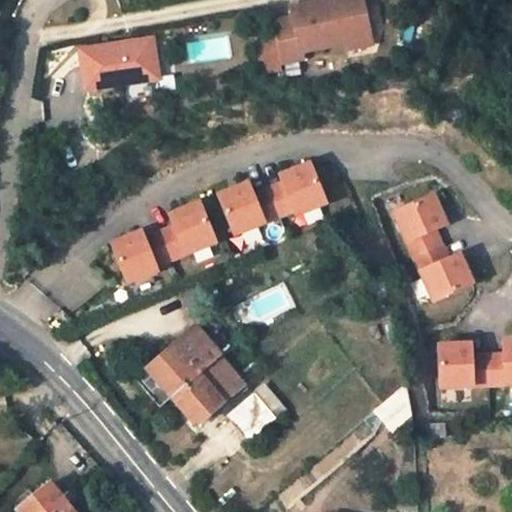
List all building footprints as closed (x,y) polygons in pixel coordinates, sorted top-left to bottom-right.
[(274,18),(282,60),(303,56),(302,49),(346,41),(372,35),(364,0),(350,0),(339,2),(339,0),(314,0),(292,4),(294,14),(274,18)] [(346,41),(347,48),(373,42),(372,35),(346,41)] [(158,77),(153,37),(80,46),(85,86),(158,77)] [(268,188),(279,216),(294,210),(296,215),(326,202),(310,163),(280,175),(283,182),(268,188)] [(219,195),(235,234),(279,216),(268,188),(253,194),(249,182),(219,195)] [(414,256),(441,244),(435,229),(447,224),(433,194),(394,212),(414,256)] [(159,232),(171,260),(216,241),(200,202),(170,214),(174,226),(159,232)] [(156,266),(171,260),(159,232),(145,238),(142,231),(112,243),(128,283),(158,271),(156,266)] [(414,256),(434,300),(472,283),(459,253),(448,259),(441,244),(414,256)] [(194,328),(135,379),(159,407),(171,396),(196,424),(243,384),(218,356),(232,349),(214,327),(206,333),(203,330),(199,334),(194,328)] [(488,355),(489,384),(511,382),(511,340),(503,341),(504,354),(488,355)] [(439,344),(440,387),(489,384),(488,355),(472,356),(471,344),(439,344)] [(406,383),(375,410),(385,421),(382,423),(390,431),(412,412),(406,383)] [(262,384),(253,392),(276,417),(284,410),(262,384)] [(469,400),(468,386),(448,388),(450,402),(469,400)] [(276,417),(253,392),(225,416),(247,442),(276,417)] [(445,422),(421,423),(422,438),(446,437),(445,422)] [(50,483),(15,509),(17,511),(65,511),(61,507),(66,504),(60,497),(50,483)]
